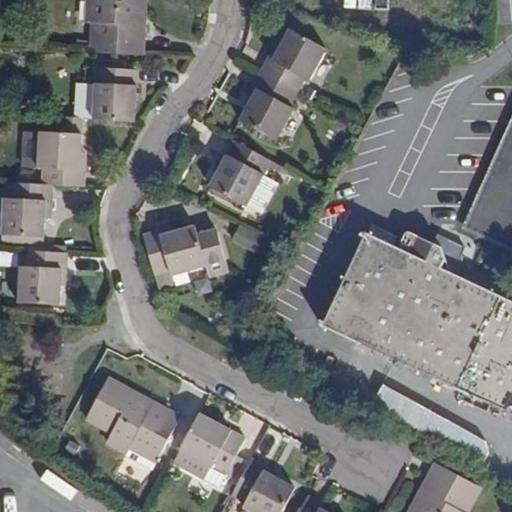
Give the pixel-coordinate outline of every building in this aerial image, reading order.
[(97,24),(95,52),(142,55),(144,29),(138,28),(139,0),(87,0),(86,22),(97,24)] [(268,58),(260,72),(299,93),(307,80),(310,82),(327,51),(290,29),(272,61),(268,58)] [(90,119),(134,122),(138,69),(95,66),(93,87),(90,119)] [(299,93),(260,72),(252,86),(257,90),(240,120),(277,142),(296,111),(292,107),(299,93)] [(76,85),(73,118),(82,119),(90,119),(93,87),(76,85)] [(73,118),(61,117),(60,134),(81,135),(82,119),(73,118)] [(511,124),(467,226),(511,247),(511,124)] [(81,135),(60,134),(40,133),(36,167),(40,168),(39,183),(52,184),(83,187),(84,169),(78,169),(79,152),(81,135)] [(273,162),(235,140),(209,186),(261,215),(279,182),(266,175),(273,162)] [(39,183),(8,181),(7,199),(2,198),(0,232),(0,233),(43,237),(46,202),(51,202),(52,184),(39,183)] [(320,219),(275,303),(298,314),(342,231),(320,219)] [(144,235),(156,276),(171,272),(173,277),(208,267),(209,271),(228,266),(218,232),(215,230),(198,235),(196,226),(162,235),(161,231),(144,235)] [(265,241),(242,228),(235,243),(257,255),(265,241)] [(402,246),(367,229),(321,326),(511,417),(511,298),(447,267),(450,259),(445,245),(411,229),(402,246)] [(68,252),(24,249),(23,266),(19,265),(16,301),(59,304),(62,269),(66,270),(68,252)] [(230,270),(228,266),(209,271),(211,276),(230,270)] [(156,276),(160,290),(175,286),(173,277),(171,272),(156,276)] [(127,394),(129,390),(108,377),(86,417),(111,433),(106,442),(128,454),(133,444),(158,457),(180,417),(157,405),(155,410),(127,394)] [(372,409),(482,470),(495,446),(385,384),(372,409)] [(157,405),(129,390),(127,394),(155,410),(157,405)] [(245,437),(199,412),(178,450),(172,462),(201,478),(208,466),(224,475),(245,437)] [(133,444),(128,454),(126,456),(151,469),(158,457),(133,444)] [(265,465),(251,456),(230,495),(243,504),(242,507),(250,511),(281,511),(295,488),(278,478),(263,470),(265,465)] [(414,511),(466,511),(462,509),(476,484),(435,462),(424,484),(428,486),(414,511)] [(263,470),(278,478),(280,473),(265,465),(263,470)] [(208,466),(201,478),(218,487),(224,475),(208,466)] [(424,484),(408,511),(414,511),(428,486),(424,484)] [(307,494),(297,511),(329,511),(320,507),(322,503),(307,494)]
